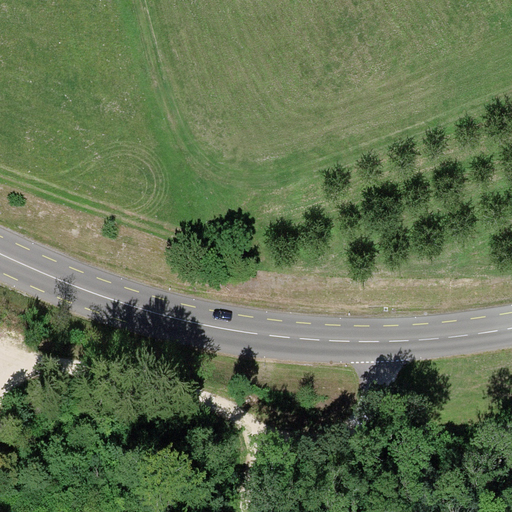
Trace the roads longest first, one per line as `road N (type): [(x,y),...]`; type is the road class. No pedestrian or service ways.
road 1 (secondary): [(511,332),(418,343),(296,341),(163,320),(0,256)]
road 2 (track): [(382,343),(364,415),(320,445),(266,434),(143,373),(0,353)]
